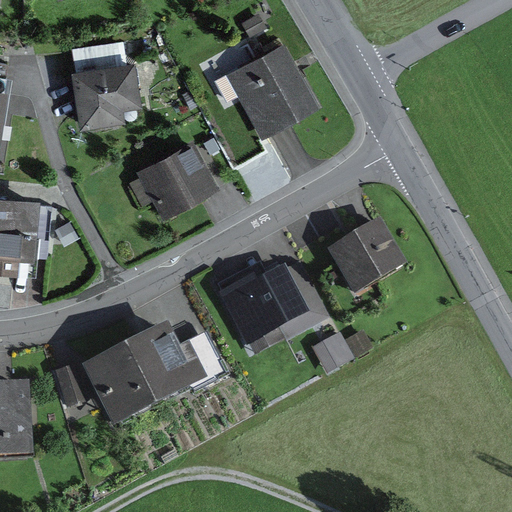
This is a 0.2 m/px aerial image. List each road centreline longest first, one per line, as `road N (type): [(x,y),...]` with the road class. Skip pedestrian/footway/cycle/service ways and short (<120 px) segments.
road 1 (residential): [(0,337),(68,322),(127,296),(398,148)]
road 2 (tertiary): [(398,148),(511,351)]
road 3 (track): [(106,511),(172,474),(194,472),(228,476),(321,511)]
road 4 (residential): [(497,0),(361,77)]
